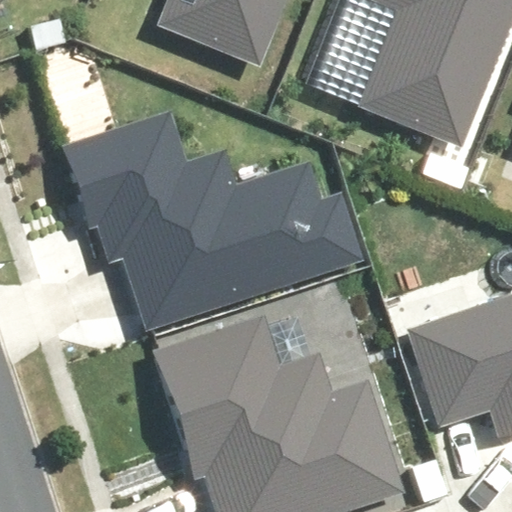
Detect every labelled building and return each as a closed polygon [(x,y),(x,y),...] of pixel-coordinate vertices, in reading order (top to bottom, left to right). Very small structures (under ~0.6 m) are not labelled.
[(157,0),(152,13),(257,55),(278,0),(157,0)] [(365,0),(384,7),(349,97),(453,138),(508,0),(365,0)] [(90,218),(103,256),(115,251),(143,329),(358,254),(335,189),(308,199),(296,165),(233,187),(217,144),(187,155),(167,98),(52,139),(81,221),(90,218)] [(511,280),(396,314),(427,419),(484,402),(490,425),(511,418),(511,280)] [(154,336),(190,453),(201,449),(220,511),(312,511),(394,487),(357,368),(325,378),(312,335),(270,348),(256,305),(154,336)]
